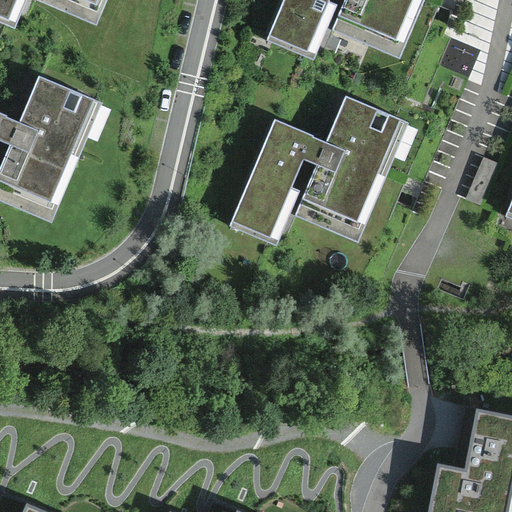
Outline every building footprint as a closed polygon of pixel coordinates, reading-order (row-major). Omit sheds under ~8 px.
[(398,0),(276,0),(263,31),(298,46),(317,0),(335,0),(331,12),(384,34),(398,0)] [(81,98),(28,76),(9,120),(0,115),(0,184),(38,200),(81,98)] [(390,116),(337,94),(318,138),(267,117),(226,215),(261,230),(293,154),(309,161),(294,196),(347,219),(390,116)] [(511,184),(502,208),(511,211),(511,184)] [(435,450),(423,511),(511,511),(511,402),(476,396),(475,402),(463,403),(458,430),(454,453),(435,450)] [(0,502),(0,511),(98,511),(100,508),(23,478),(12,507),(0,502)] [(215,511),(167,493),(159,511),(285,511),(231,491),(222,511),(215,511)]
